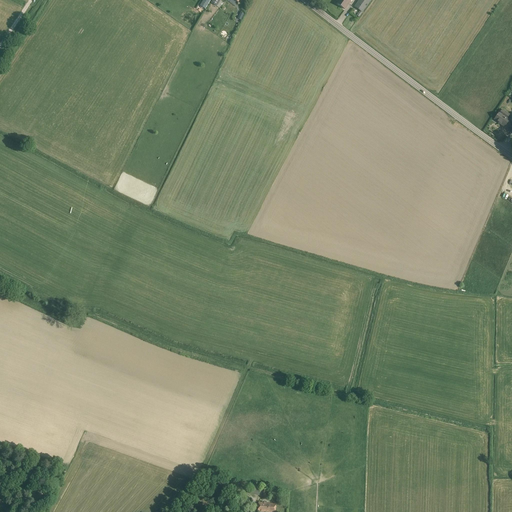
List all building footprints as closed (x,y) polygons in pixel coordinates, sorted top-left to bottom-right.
[(203,0),(200,6),(205,9),(210,0),(203,0)] [(351,0),(339,0),(337,4),(345,9),(351,0)] [(362,13),(363,13),(371,0),(359,0),(354,7),(360,11),(357,15),(359,17),(362,13)] [(499,120),(497,122),(505,127),(510,120),(506,117),(508,114),(503,110),(500,113),(496,118),(499,120)] [(251,484),(249,493),(259,496),(261,487),(251,484)] [(275,511),(276,504),(259,502),(258,511),(266,511),(275,511)]
